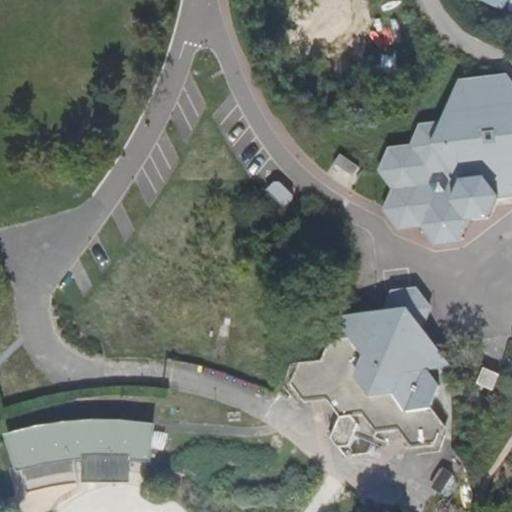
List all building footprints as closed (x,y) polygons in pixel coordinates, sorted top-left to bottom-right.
[(389,151),(380,178),(393,196),(382,217),(400,235),(422,236),(439,251),(461,249),(470,229),(492,225),(501,204),(511,203),(511,80),(460,86),(444,127),(422,130),(415,150),(389,151)] [(332,167),(356,174),(359,162),(335,155),(332,167)] [(379,315),(340,318),(337,325),(344,336),(354,351),(363,364),(358,380),(377,404),(395,401),(408,417),(434,413),(443,391),(430,374),(451,372),(438,352),(427,335),(432,308),(414,292),(390,294),(379,315)] [(490,390),(497,373),(480,366),(474,383),(490,390)] [(63,422),(7,434),(17,467),(17,469),(81,462),(82,483),(130,482),(132,459),(148,460),(153,425),(117,419),(63,422)]
